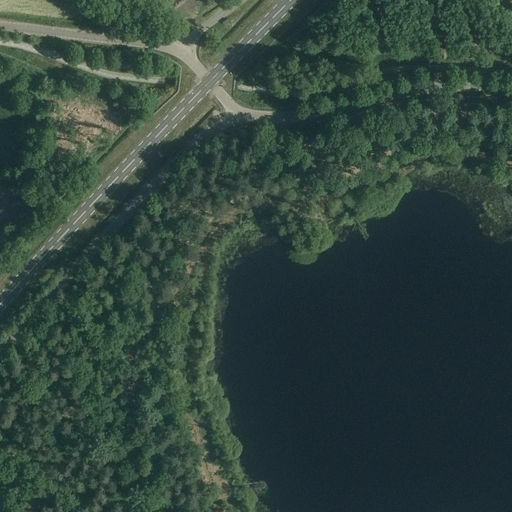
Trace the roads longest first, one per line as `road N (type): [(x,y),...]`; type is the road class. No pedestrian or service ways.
road 1 (unclassified): [(0,350),(184,153),(239,113)]
road 2 (primary): [(0,303),(209,81)]
road 3 (tertiary): [(511,88),(445,84),(285,116),(239,113)]
road 4 (tertiary): [(180,49),(35,29)]
